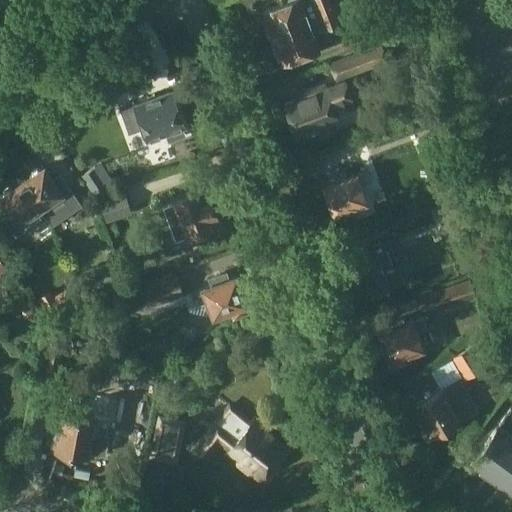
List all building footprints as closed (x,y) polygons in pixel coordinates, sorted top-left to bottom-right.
[(329,0),(308,0),(301,2),(300,0),(287,0),(287,3),(263,12),(267,22),(266,23),(266,25),(264,28),(266,34),(270,35),(270,36),(308,20),(334,10),(329,0)] [(308,20),(270,36),(274,46),(272,49),(274,55),(278,56),(279,58),(280,57),(282,62),(319,48),(313,34),(339,24),(334,10),(308,20)] [(408,11),(378,22),(385,41),(415,30),(408,11)] [(381,45),(331,64),(337,80),(387,60),(381,45)] [(295,100),(285,104),(292,123),(290,124),(291,127),(293,135),(296,134),(300,145),(318,138),(319,142),(332,137),(328,126),(338,122),(323,84),(293,96),(295,100)] [(135,105),(119,111),(128,134),(143,128),(147,138),(149,137),(153,140),(159,138),(160,133),(165,131),(168,141),(184,135),(181,126),(183,125),(170,92),(135,105)] [(383,132),(350,145),(355,156),(388,143),(383,132)] [(51,225),(78,207),(82,204),(62,174),(51,181),(42,167),(40,168),(36,168),(31,171),(31,175),(22,181),(45,216),(51,225)] [(80,176),(94,197),(106,188),(92,168),(80,176)] [(357,216),(353,205),(365,200),(360,185),(371,181),(366,169),(347,176),(345,172),(329,178),(331,182),(323,185),(329,199),(327,200),(330,211),(333,210),(333,212),(337,211),(341,222),(357,216)] [(0,211),(17,236),(36,223),(45,216),(22,181),(12,188),(8,187),(3,191),(3,195),(0,196),(7,207),(0,211)] [(161,205),(168,222),(155,227),(165,256),(190,247),(187,237),(213,228),(209,217),(215,215),(209,197),(203,200),(199,190),(173,200),(173,201),(161,205)] [(123,192),(99,201),(106,220),(130,211),(123,192)] [(458,198),(432,207),(441,231),(467,222),(458,198)] [(397,264),(392,266),(383,243),(367,249),(366,245),(350,250),(352,254),(341,258),(347,275),(345,276),(349,286),(351,285),(355,296),(370,291),(371,294),(403,282),(397,264)] [(148,310),(184,296),(174,270),(138,284),(139,287),(145,302),(148,310)] [(189,294),(193,302),(194,305),(206,301),(212,316),(229,310),(232,319),(246,314),(242,305),(244,304),(244,302),(246,301),(241,288),(239,289),(234,276),(227,279),(224,273),(208,279),(210,285),(201,288),(202,289),(197,290),(189,294)] [(468,277),(431,291),(438,311),(476,297),(468,277)] [(130,307),(145,302),(139,287),(125,293),(130,307)] [(50,293),(40,299),(50,315),(60,310),(50,293)] [(389,358),(421,346),(415,331),(426,327),(422,316),(402,322),(401,318),(385,324),(387,328),(379,331),(384,345),(382,345),(386,356),(388,356),(389,358)] [(44,371),(55,373),(62,333),(50,331),(44,371)] [(463,379),(483,365),(469,344),(449,358),(463,379)] [(460,379),(453,383),(444,388),(443,388),(413,405),(423,423),(421,424),(421,428),(424,434),(428,435),(430,435),(431,436),(478,410),(460,379)] [(63,389),(59,410),(58,410),(51,447),(87,454),(87,452),(103,455),(107,436),(91,433),(91,432),(93,430),(95,423),(93,420),(93,417),(78,413),(81,399),(74,397),(75,392),(63,389)] [(230,401),(205,432),(189,452),(202,462),(218,442),(227,450),(259,475),(260,473),(264,476),(285,450),(282,446),(283,444),(252,419),(230,401)] [(511,408),(498,427),(484,446),(486,448),(474,464),(511,493),(511,408)] [(180,421),(163,418),(160,430),(178,433),(180,421)]
